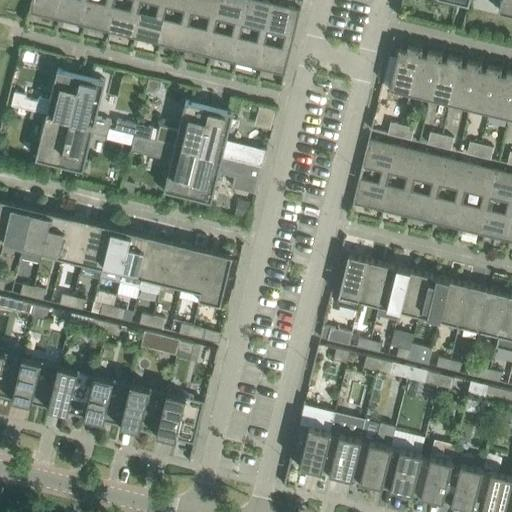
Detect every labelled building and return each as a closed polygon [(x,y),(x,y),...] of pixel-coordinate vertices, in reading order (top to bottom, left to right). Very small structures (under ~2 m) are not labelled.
[(56,25),(57,25),(62,0),(32,0),(30,11),(31,11),(58,18),(56,25)] [(62,0),(57,25),(58,25),(60,18),(83,24),(82,31),(90,0),(62,0)] [(92,0),(90,0),(82,31),(83,31),(85,24),(109,30),(107,37),(108,37),(115,5),(115,0),(108,0),(108,4),(92,0)] [(115,5),(108,37),(108,38),(110,31),(134,37),(132,44),(133,44),(141,12),(143,0),(134,0),(132,10),(115,5)] [(141,12),(133,44),(135,37),(159,43),(158,50),(166,18),(170,0),(143,0),(161,5),(158,16),(141,12)] [(166,18),(158,50),(159,50),(161,43),(184,49),(183,56),(191,24),(190,24),(193,12),(196,0),(170,0),(169,7),(186,11),(183,22),(166,18)] [(191,24),(183,56),(184,56),(186,49),(210,55),(208,62),(209,62),(216,30),(219,19),(223,0),(196,0),(193,12),(210,17),(208,28),(191,24)] [(216,30),(209,62),(211,55),(235,61),(233,68),(234,68),(241,36),(244,25),(249,0),(223,0),(219,19),(237,23),(234,35),(216,30)] [(241,36),(234,68),(235,69),(236,62),(260,67),(259,74),(259,75),(266,43),(269,31),(276,2),(267,0),(249,0),(244,25),(261,29),(258,41),(241,36)] [(511,0),(500,0),(498,9),(511,12),(511,0)] [(266,43),(259,75),(260,75),(262,68),(284,73),(300,8),(276,2),(269,31),(287,35),(284,47),(266,43)] [(389,86),(409,91),(420,46),(408,43),(407,49),(401,47),(402,47),(399,46),(389,86)] [(423,47),(420,46),(409,91),(408,96),(410,96),(411,92),(429,96),(440,51),(428,48),(427,52),(422,50),(423,47)] [(442,51),(440,51),(429,96),(428,101),(430,101),(431,96),(449,101),(460,56),(448,53),(447,57),(441,55),(442,51)] [(462,56),(460,56),(449,101),(448,105),(449,106),(451,101),(469,106),(468,110),(480,61),(468,58),(467,61),(461,60),(462,56)] [(482,61),(480,61),(468,110),(469,111),(470,106),(488,110),(487,115),(488,115),(500,65),(487,62),(486,66),(481,65),(482,61)] [(502,66),(500,65),(488,115),(489,116),(490,111),(508,115),(507,120),(508,120),(511,102),(511,68),(507,67),(506,71),(501,70),(502,66)] [(80,77),(82,72),(71,70),(58,67),(50,98),(39,95),(38,99),(26,96),(27,92),(15,89),(11,103),(32,108),(71,117),(80,77)] [(105,78),(92,75),(82,72),(80,77),(71,117),(110,127),(111,119),(96,115),(105,78)] [(209,109),(210,104),(186,98),(179,128),(160,123),(156,137),(156,138),(160,139),(199,148),(209,109)] [(209,109),(199,148),(241,158),(262,163),(266,149),(226,139),(234,110),(229,109),(220,106),(210,104),(209,109)] [(266,104),(262,120),(274,123),(278,107),(266,104)] [(36,156),(50,159),(60,162),(71,117),(32,108),(30,116),(45,120),(36,156)] [(71,117),(60,162),(70,164),(84,168),(93,131),(108,135),(110,127),(71,117)] [(135,132),(137,122),(118,117),(115,127),(135,132)] [(402,123),(391,120),(388,132),(400,135),(402,123)] [(137,122),(135,132),(151,136),(153,126),(137,122)] [(400,135),(411,138),(414,126),(402,123),(400,135)] [(427,141),(439,144),(442,133),(430,130),(427,141)] [(188,193),(189,188),(199,148),(160,139),(156,138),(156,137),(151,136),(135,132),(131,148),(162,156),(164,148),(173,151),(164,187),(178,191),(188,193)] [(454,136),(442,133),(439,144),(451,147),(454,136)] [(360,176),(354,201),(379,208),(385,183),(388,171),(395,143),(370,136),(363,165),(382,170),(379,181),(365,178),(365,177),(360,176)] [(467,151),(479,154),(482,142),(470,140),(467,151)] [(493,145),(482,142),(479,154),(490,157),(493,145)] [(385,183),(379,208),(382,208),(380,215),(382,216),(383,209),(405,214),(411,189),(414,177),(421,149),(395,143),(388,171),(406,176),(403,187),(385,183)] [(188,193),(198,196),(212,199),(213,193),(219,170),(235,174),(232,185),(255,190),(262,163),(241,158),(199,148),(189,188),(188,193)] [(411,189),(405,214),(407,215),(406,222),(407,222),(409,215),(430,220),(436,195),(439,184),(446,155),(421,149),(414,177),(431,182),(428,193),(411,189)] [(436,195),(430,220),(433,221),(431,228),(432,228),(434,221),(456,226),(462,201),(464,190),(471,161),(446,155),(439,184),(457,188),(454,199),(436,195)] [(462,201),(456,226),(458,227),(456,234),(457,234),(459,227),(481,233),(487,208),(490,196),(497,167),(471,161),(464,190),(482,194),(479,206),(462,201)] [(487,208),(481,233),(483,233),(481,240),(483,240),(484,234),(506,239),(511,215),(511,171),(497,167),(490,196),(507,200),(505,212),(487,208)] [(0,248),(1,248),(13,199),(12,199),(5,197),(0,196),(0,248)] [(239,197),(235,215),(247,218),(251,200),(239,197)] [(4,241),(23,245),(33,204),(13,199),(1,248),(3,249),(4,241)] [(40,260),(43,250),(53,209),(52,209),(45,207),(33,204),(23,245),(20,256),(40,260)] [(43,250),(62,255),(73,214),(61,211),(54,209),(53,209),(43,250)] [(62,255),(82,260),(92,219),(91,218),(84,217),(73,214),(62,255)] [(82,260),(102,265),(113,224),(101,221),(94,219),(92,219),(82,260)] [(100,275),(120,280),(133,229),(131,228),(124,227),(113,224),(102,265),(100,275)] [(152,233),(141,231),(134,229),(133,229),(120,280),(140,285),(142,275),(152,233)] [(159,291),(162,280),(172,238),(171,238),(164,236),(152,233),(142,275),(140,285),(139,286),(159,291)] [(162,280),(182,284),(192,243),(180,240),(174,239),(172,238),(162,280)] [(198,297),(200,297),(212,248),(211,248),(204,246),(192,243),(182,284),(200,289),(198,297)] [(233,253),(220,250),(213,248),(212,248),(200,297),(221,302),(233,253)] [(357,307),(370,257),(349,252),(336,302),(357,307)] [(389,262),(370,257),(357,307),(359,307),(361,298),(380,303),(389,262)] [(400,308),(409,267),(389,262),(380,303),(378,312),(397,317),(400,308)] [(429,272),(409,267),(400,308),(419,312),(429,272)] [(419,312),(439,317),(449,277),(429,272),(419,312)] [(469,282),(449,277),(439,317),(459,322),(469,282)] [(20,292),(32,295),(34,284),(23,281),(20,292)] [(459,322),(479,327),(489,286),(469,282),(459,322)] [(46,287),(34,284),(32,295),(44,298),(46,287)] [(509,291),(489,286),(479,327),(499,332),(509,291)] [(60,302),(71,305),(74,294),(62,291),(60,302)] [(511,348),(511,292),(509,291),(499,332),(496,345),(511,348)] [(86,297),(74,294),(71,305),(83,308),(86,297)] [(33,313),(36,302),(22,299),(19,310),(33,313)] [(100,312),(112,315),(114,304),(102,301),(100,312)] [(49,305),(36,302),(33,313),(47,316),(49,305)] [(126,307),(114,304),(112,315),(123,317),(126,307)] [(139,321),(151,324),(154,313),(142,311),(139,321)] [(166,316),(154,313),(151,324),(163,327),(166,316)] [(92,327),(106,331),(108,320),(94,316),(92,327)] [(122,323),(108,320),(106,331),(119,334),(122,323)] [(179,331),(191,334),(193,323),(182,320),(179,331)] [(193,323),(191,334),(219,341),(220,341),(222,330),(221,330),(193,323)] [(321,336),(328,337),(349,343),(352,330),(324,323),(321,336)] [(145,329),(142,341),(156,344),(159,332),(145,329)] [(164,345),(178,348),(180,337),(167,334),(164,345)] [(357,344),(368,347),(371,337),(359,335),(357,344)] [(194,341),(180,337),(178,348),(191,352),(194,341)] [(383,340),(371,337),(368,347),(380,350),(383,340)] [(105,341),(103,349),(113,351),(114,343),(105,341)] [(396,354),(408,357),(411,347),(399,344),(396,354)] [(350,349),(336,346),(333,357),(347,361),(350,349)] [(422,350),(411,347),(408,357),(420,360),(422,350)] [(23,354),(0,348),(0,393),(12,396),(13,396),(23,354)] [(363,365),(377,368),(380,356),(366,353),(363,365)] [(13,396),(17,397),(49,405),(59,363),(23,354),(13,396)] [(436,364),(448,367),(450,357),(439,354),(436,364)] [(394,360),(380,356),(377,368),(391,372),(394,360)] [(462,360),(450,357),(448,367),(460,370),(462,360)] [(95,372),(59,363),(49,405),(53,406),(84,414),(85,414),(95,372)] [(476,374),(488,377),(490,367),(479,364),(476,374)] [(502,370),(490,367),(488,377),(500,379),(502,370)] [(424,380),(438,383),(441,371),(427,368),(424,380)] [(454,375),(441,371),(438,383),(451,387),(454,375)] [(85,414),(90,415),(121,423),(132,381),(95,372),(85,414)] [(168,389),(132,381),(121,423),(126,424),(157,432),(168,389)] [(485,395),(498,398),(501,386),(488,383),(485,395)] [(511,388),(501,386),(498,398),(511,401),(511,388)] [(162,433),(193,441),(194,441),(205,399),(204,398),(168,389),(157,432),(162,433)] [(300,462),(321,468),(330,429),(335,409),(305,402),(290,460),(291,460),(300,462)] [(382,482),(391,444),(396,424),(381,420),(376,440),(361,436),(351,475),(352,475),(360,477),(382,482)] [(330,470),(351,475),(361,436),(330,429),(321,468),(322,468),(322,467),(330,469),(330,470)] [(442,497),(452,458),(456,442),(435,437),(431,453),(421,451),(412,490),(413,490),(421,492),(442,497)] [(391,485),(412,490),(421,451),(391,444),(382,482),(383,483),(383,482),(391,484),(391,485)] [(451,499),(472,505),(482,466),(452,458),(442,497),(443,498),(443,497),(451,499)] [(482,507),(502,511),(511,474),(511,473),(482,466),(472,505),(473,505),(474,504),(482,506),(482,507)] [(511,511),(511,474),(502,511),(503,511),(504,511),(511,511)]
